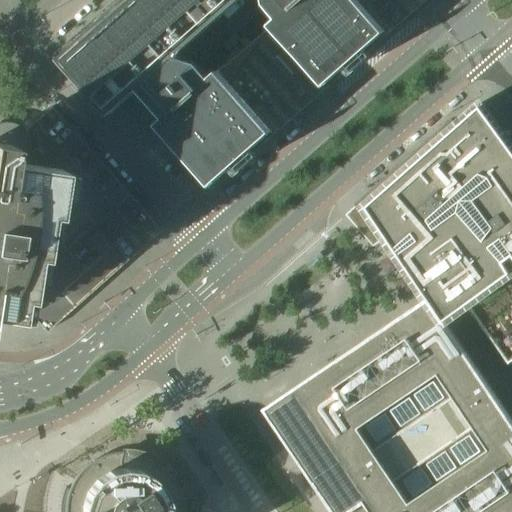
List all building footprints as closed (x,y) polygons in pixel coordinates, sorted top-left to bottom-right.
[(134,0),(68,58),(68,59),(109,106),(110,105),(110,106),(147,73),(178,108),(161,123),(162,124),(160,125),(211,183),(212,182),(213,183),(271,132),(270,131),(324,83),(325,83),(326,83),(384,32),(383,31),(418,0),(134,0)] [(382,237),(386,234),(430,298),(443,317),(446,315),(466,302),(510,363),(511,361),(511,144),(484,106),(460,125),(455,119),(357,201),(382,237)] [(159,231),(58,117),(50,108),(24,131),(18,126),(16,125),(14,124),(11,123),(9,123),(7,123),(2,123),(0,123),(0,316),(15,319),(15,318),(36,321),(45,332),(159,231)] [(511,511),(511,420),(443,317),(430,298),(320,371),(265,409),(334,511),(511,511)] [(184,511),(184,509),(184,507),(184,505),(183,503),(183,501),(183,499),(182,497),(182,495),(181,493),(180,491),(179,489),(179,487),(178,485),(177,483),(176,482),(175,480),(174,478),(173,477),(171,475),(170,473),(169,472),(167,470),(166,469),(164,468),(163,466),(161,465),(160,464),(158,463),(156,461),(155,460),(153,459),(151,458),(149,458),(147,457),(145,456),(144,455),(142,455),(140,454),(138,454),(137,453),(135,453),(132,453),(130,452),(128,452),(126,452),(124,452),(122,452),(120,452),(118,452),(116,453),(114,453),(112,453),(110,454),(108,454),(106,455),(104,456),(102,457),(100,457),(98,458),(96,459),(94,460),(92,461),(91,462),(89,464),(87,465),(86,466),(84,467),(82,469),(81,470),(80,472),(78,473),(77,475),(76,477),(74,478),(73,480),(73,481),(72,482),(71,484),(70,485),(69,487),(69,489),(64,488),(64,490),(63,492),(62,494),(62,496),(61,499),(61,501),(60,503),(60,505),(60,508),(60,510),(60,511),(59,511),(184,511)]
